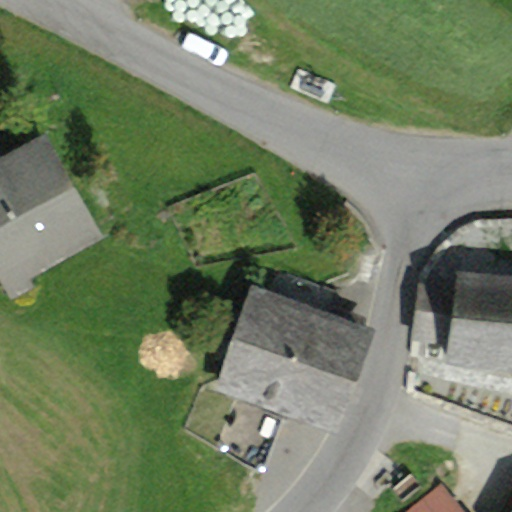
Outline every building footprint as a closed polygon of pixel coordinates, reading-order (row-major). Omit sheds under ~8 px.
[(0,278),(11,298),(33,286),(28,276),(103,236),(46,131),(0,155),(0,278)] [(511,277),(459,271),(457,287),(422,283),(419,309),(416,335),(452,339),(449,359),(511,366),(511,277)] [(378,325),(252,282),(215,388),(221,390),(283,412),(341,432),(378,325)] [(263,469),(283,412),(221,390),(201,447),(263,469)] [(467,511),(441,480),(402,511),(467,511)]
